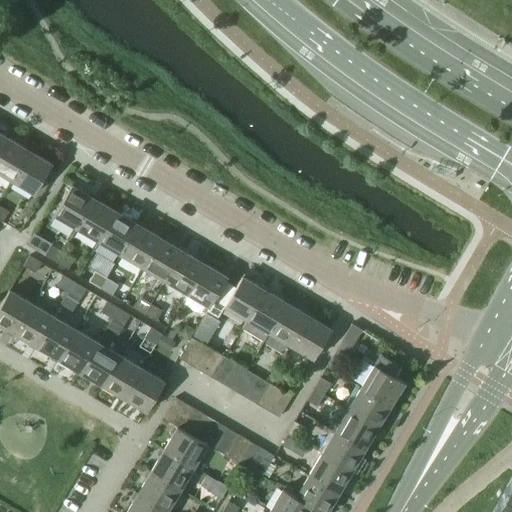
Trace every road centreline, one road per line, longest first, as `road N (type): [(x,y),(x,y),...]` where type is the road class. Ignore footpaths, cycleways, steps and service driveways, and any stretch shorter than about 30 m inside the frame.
road 1 (residential): [(482,338),(329,274),(0,81)]
road 2 (secondary): [(274,0),(379,82),(511,167)]
road 3 (residential): [(0,354),(136,436),(91,511)]
road 4 (secondary): [(511,107),(345,0)]
